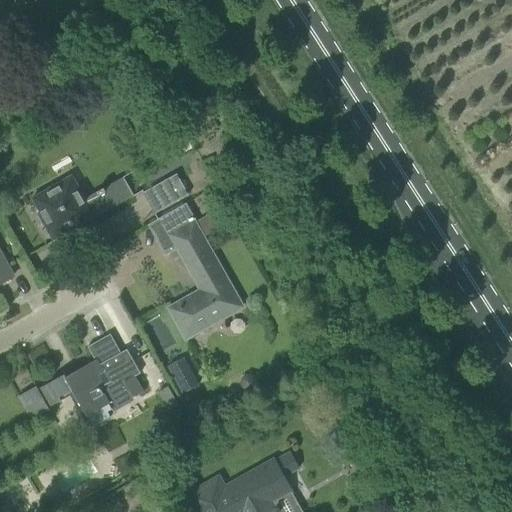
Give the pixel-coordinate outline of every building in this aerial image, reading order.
[(143,193),(154,214),(188,195),(176,174),(143,193)] [(39,212),(37,213),(53,241),(81,225),(80,223),(133,193),(123,176),(84,199),(78,189),(59,183),(31,199),(39,212)] [(201,290),(169,309),(186,338),(241,307),(202,238),(222,226),(214,212),(196,222),(186,203),(147,225),(157,243),(174,234),(180,245),(177,248),(201,290)] [(0,278),(10,273),(0,254),(0,278)] [(47,408),(60,401),(59,399),(72,392),(92,426),(110,416),(107,411),(112,408),(114,411),(134,400),(133,397),(143,391),(134,375),(140,372),(130,356),(124,359),(110,334),(87,347),(94,360),(65,377),(64,374),(37,389),(36,386),(18,397),(31,420),(49,410),(47,408)] [(192,371),(177,380),(185,393),(200,385),(192,371)] [(242,377),(240,383),(244,389),(250,391),(256,388),(258,381),(255,375),(248,374),(242,377)] [(168,386),(158,392),(168,410),(178,404),(168,386)] [(186,425),(176,429),(180,439),(191,434),(186,425)] [(283,477),(299,468),(290,452),(274,461),(273,460),(224,488),(218,478),(186,496),(195,511),(277,511),(272,502),(291,491),(283,477)]
